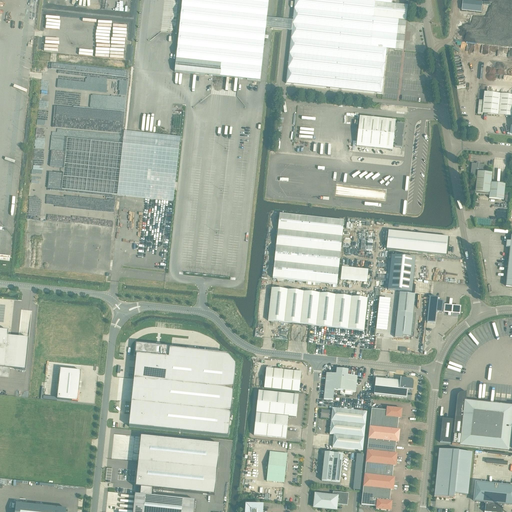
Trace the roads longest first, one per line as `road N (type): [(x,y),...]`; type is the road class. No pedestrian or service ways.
road 1 (unclassified): [(123,314),(143,305),(201,311),(255,351),(319,359)]
road 2 (unclassified): [(93,511),(111,342),(123,314)]
road 3 (unclassified): [(481,315),(448,143)]
road 4 (unclassified): [(304,511),(319,359)]
road 5 (unclassified): [(423,511),(437,371)]
road 6 (unclassified): [(0,285),(96,294),(123,314)]
road 7 (unclassified): [(448,143),(426,22)]
road 8 (unknown): [(483,147),(472,107),(477,62),(511,59)]
